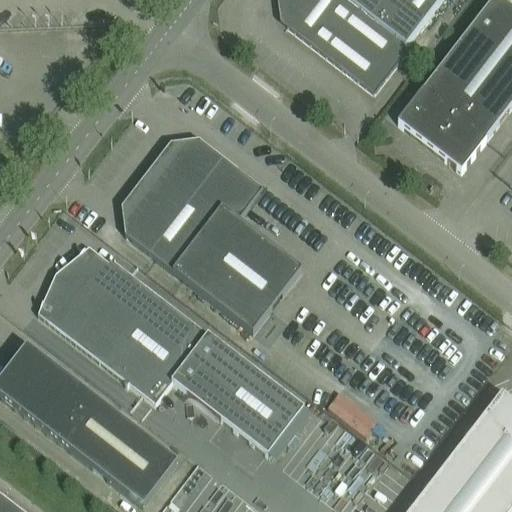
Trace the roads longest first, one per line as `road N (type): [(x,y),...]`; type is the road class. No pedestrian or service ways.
road 1 (unclassified): [(166,33),(511,301)]
road 2 (unclassified): [(0,248),(166,33)]
